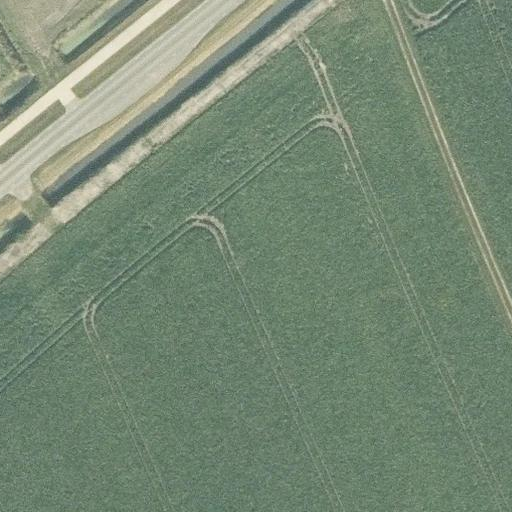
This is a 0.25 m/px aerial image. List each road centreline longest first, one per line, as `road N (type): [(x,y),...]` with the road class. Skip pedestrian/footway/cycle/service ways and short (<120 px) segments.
road 1 (track): [(385,0),(511,307)]
road 2 (primary): [(0,181),(224,0)]
